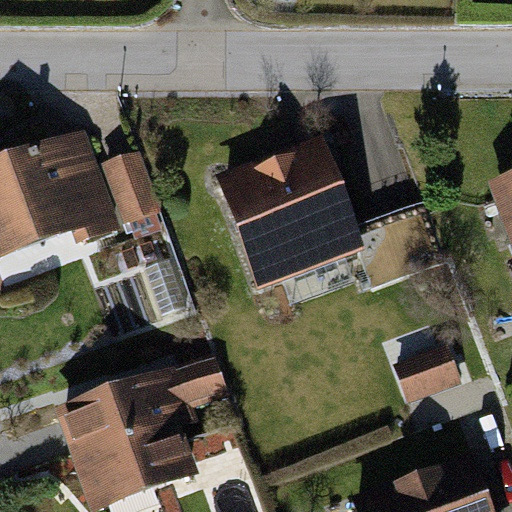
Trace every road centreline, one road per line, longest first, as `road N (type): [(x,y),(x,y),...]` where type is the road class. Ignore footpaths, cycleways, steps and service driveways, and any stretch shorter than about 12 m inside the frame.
road 1 (residential): [(511,63),(198,64)]
road 2 (residential): [(198,64),(0,68)]
